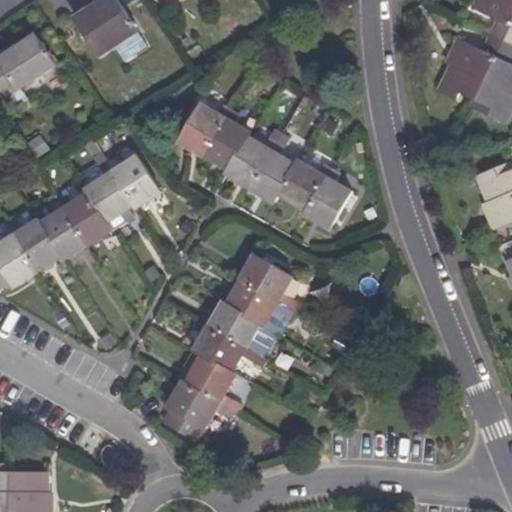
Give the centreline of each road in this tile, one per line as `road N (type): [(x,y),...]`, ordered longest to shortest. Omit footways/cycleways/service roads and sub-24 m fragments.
road 1 (residential): [(369,0),(376,85),(407,221),(511,476)]
road 2 (residential): [(511,492),(355,478),(291,483),(230,509)]
